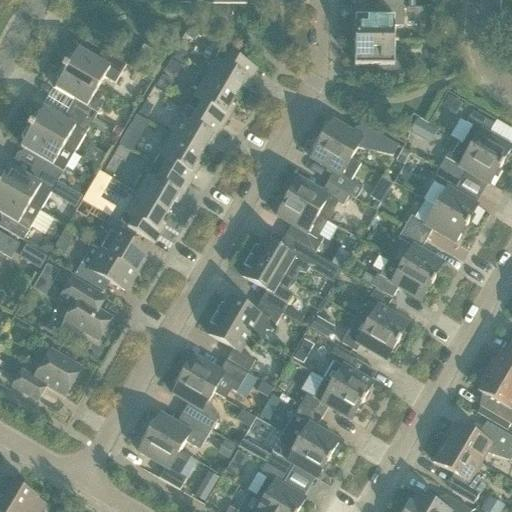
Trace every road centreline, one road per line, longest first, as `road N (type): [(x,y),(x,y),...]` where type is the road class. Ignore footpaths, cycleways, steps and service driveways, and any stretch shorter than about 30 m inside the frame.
road 1 (residential): [(82,480),(325,86),(326,0)]
road 2 (residential): [(362,511),(511,258)]
